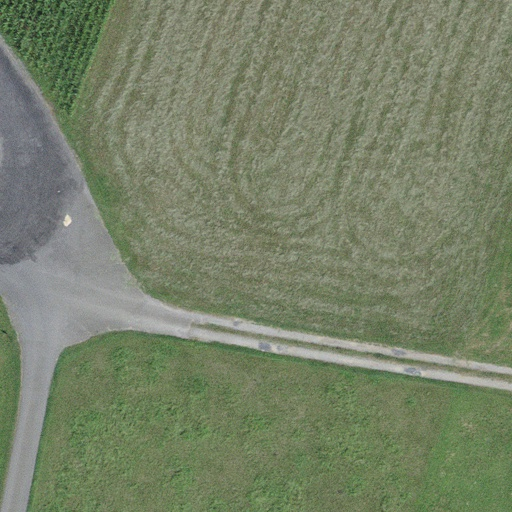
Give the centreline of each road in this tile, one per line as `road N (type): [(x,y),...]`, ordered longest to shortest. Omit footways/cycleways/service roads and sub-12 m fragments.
road 1 (track): [(58,305),(511,378)]
road 2 (track): [(16,218),(58,305),(11,511)]
road 3 (residential): [(0,79),(31,166),(16,218),(0,229)]
